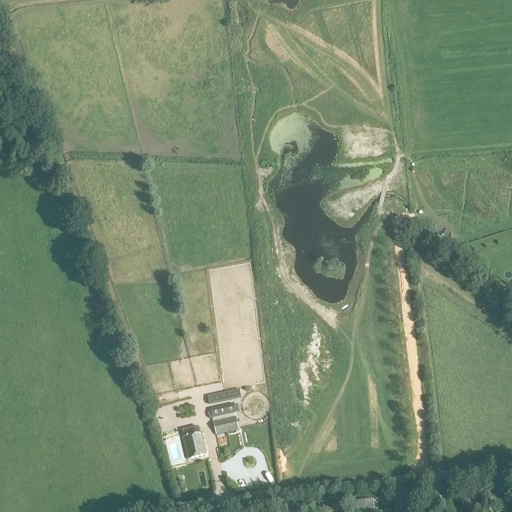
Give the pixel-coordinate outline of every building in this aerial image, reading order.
[(209,406),(216,405),(241,399),(239,390),(207,397),(209,406)] [(234,405),(210,410),(212,419),(236,414),(234,405)] [(216,436),(226,434),(239,431),(235,418),(213,423),(216,436)] [(205,456),(200,435),(183,439),(188,460),(205,456)] [(511,503),(511,483),(498,484),(498,492),(511,492),(511,504),(511,503)] [(441,507),(440,497),(439,487),(431,488),(434,508),(441,507)] [(418,511),(417,491),(404,492),(404,511),(418,511)] [(468,491),(461,491),(463,511),(470,510),(468,491)] [(372,511),(372,501),(357,502),(357,511),(372,511)]
